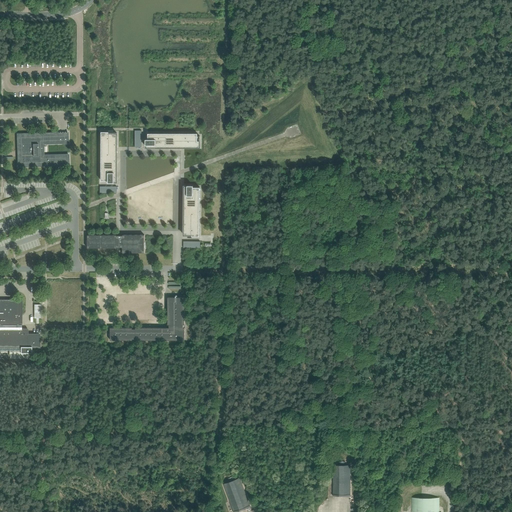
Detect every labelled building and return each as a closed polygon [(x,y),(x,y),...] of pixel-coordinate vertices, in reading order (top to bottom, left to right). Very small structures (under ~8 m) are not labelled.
[(101,181),(108,181),(108,182),(114,182),(117,182),(117,179),(117,176),(115,176),(116,174),(117,174),(117,163),(117,160),(116,160),(116,157),(117,157),(117,146),(117,144),(116,144),(116,141),(117,141),(117,133),(109,133),(109,132),(101,131),(101,181)] [(68,143),(68,132),(17,134),(18,145),(19,145),(21,151),(21,155),(20,155),(20,156),(18,156),(18,166),(69,165),(69,154),(44,155),(43,143),(68,143)] [(197,141),(197,139),(197,133),(186,133),(186,134),(184,134),(184,133),(162,133),(162,134),(159,134),(159,133),(148,133),(148,139),(146,139),(146,145),(146,147),(200,147),(200,141),(197,141)] [(200,187),(193,187),(193,185),(187,185),(187,186),(184,186),(184,189),(184,191),(186,191),(186,194),(184,194),(184,205),(184,207),(185,207),(185,210),(184,210),(184,221),(184,223),(185,224),(185,226),(184,226),(184,235),(192,235),(192,236),(199,236),(200,187)] [(144,253),(144,248),(144,235),(122,235),(117,235),(87,235),(87,248),(117,248),(117,245),(122,245),(122,253),(144,253)] [(185,297),(177,297),(168,297),(168,325),(169,325),(169,328),(135,328),(135,329),(132,329),(132,328),(110,328),(110,340),(132,340),(132,339),(135,339),(135,340),(185,340),(185,328),(184,328),(184,325),(185,325),(185,297)] [(39,335),(39,334),(33,334),(33,335),(33,338),(27,338),(27,335),(27,334),(27,329),(27,328),(21,328),(21,325),(21,324),(21,321),(21,319),(21,318),(21,307),(21,306),(21,301),(21,300),(15,300),(9,300),(3,300),(0,300),(0,351),(1,352),(9,352),(11,352),(13,352),(21,352),(21,353),(32,353),(32,347),(33,347),(39,347),(39,346),(39,335)] [(333,465),(332,496),(332,497),(351,497),(351,466),(333,465)] [(235,511),(251,506),(249,503),(240,477),(235,479),(234,476),(227,479),(228,482),(223,484),(230,501),(233,511),(235,511)]
